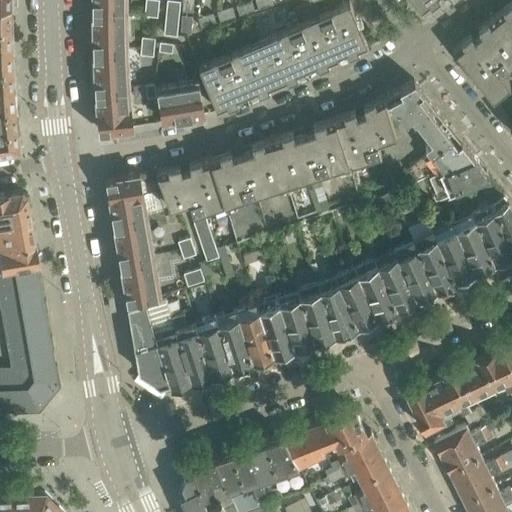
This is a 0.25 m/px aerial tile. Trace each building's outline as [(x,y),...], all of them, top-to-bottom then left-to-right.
[(180,0),(167,0),(167,7),(180,8),(180,0)] [(184,0),(184,12),(194,12),(194,5),(201,5),(200,0),(184,0)] [(237,5),(240,15),(255,10),(252,0),(237,5)] [(256,0),(259,8),(274,4),(272,0),(256,0)] [(289,27),(308,71),(338,58),(319,14),(320,13),(314,0),(313,0),(294,8),(300,22),(289,27)] [(415,0),(423,10),(436,0),(415,0)] [(511,0),(495,14),(511,35),(511,0)] [(319,14),(338,58),(369,45),(350,1),(320,13),(319,14)] [(0,27),(11,28),(11,7),(0,6),(0,27)] [(127,6),(92,7),(92,27),(127,27),(127,6)] [(158,7),(145,6),(145,15),(158,16),(158,7)] [(218,11),(221,20),(236,15),(233,6),(218,11)] [(180,8),(167,7),(166,16),(179,17),(180,8)] [(198,17),(202,27),(217,22),(214,13),(198,17)] [(493,97),(494,96),(510,84),(500,72),(511,62),(511,35),(495,14),(453,47),(493,97)] [(182,32),(192,32),(193,16),(182,15),(182,23),(183,23),(182,32)] [(179,17),(166,16),(165,25),(178,26),(179,17)] [(178,26),(165,25),(164,33),(177,34),(178,26)] [(0,47),(12,48),(11,28),(0,27),(0,47)] [(127,27),(92,27),(93,47),(127,46),(127,27)] [(289,27),(260,39),(279,84),(308,71),(289,27)] [(141,45),(154,46),(155,38),(142,36),(141,45)] [(279,84),(260,39),(230,52),(249,97),(279,84)] [(160,42),(159,51),(172,52),(173,43),(160,42)] [(154,46),(141,45),(140,54),(153,55),(154,46)] [(127,46),(93,47),(94,68),(128,66),(127,46)] [(0,68),(13,69),(12,48),(0,47),(0,68)] [(249,97),(230,52),(199,65),(218,110),(249,97)] [(128,66),(94,68),(95,89),(129,87),(129,86),(128,66)] [(0,88),(14,89),(13,69),(0,68),(0,88)] [(414,78),(385,94),(385,95),(407,121),(413,116),(416,120),(418,118),(435,139),(427,145),(433,152),(457,132),(414,78)] [(198,79),(177,82),(183,116),(205,113),(198,79)] [(177,82),(156,86),(162,120),(183,116),(177,82)] [(148,97),(157,96),(154,83),(145,84),(148,97)] [(129,87),(95,89),(97,109),(131,106),(129,87)] [(14,89),(0,88),(0,108),(16,109),(14,89)] [(366,113),(357,116),(355,111),(335,117),(350,162),(382,151),(378,139),(397,133),(385,95),(385,94),(364,105),(366,113)] [(131,106),(97,109),(98,128),(101,130),(133,126),(131,106)] [(16,109),(0,108),(0,128),(18,129),(16,109)] [(231,151),(213,157),(228,202),(240,240),(362,201),(350,162),(335,117),(314,124),(315,129),(306,132),(304,127),(240,148),(242,152),(233,155),(231,151)] [(18,129),(0,128),(0,152),(15,150),(20,143),(18,129)] [(425,176),(475,155),(457,132),(433,152),(410,168),(419,179),(425,176)] [(475,155),(425,176),(434,195),(488,172),(475,155)] [(157,170),(166,195),(169,195),(172,207),(191,201),(195,213),(228,202),(213,157),(190,164),(191,169),(182,171),(180,167),(157,170)] [(109,198),(143,192),(140,172),(108,177),(106,180),(109,198)] [(0,225),(32,220),(27,193),(22,189),(8,191),(0,192),(0,225)] [(143,192),(109,198),(113,218),(147,213),(143,192)] [(511,201),(504,192),(493,201),(511,242),(511,201)] [(489,204),(474,211),(497,260),(511,252),(511,242),(493,201),(489,204)] [(454,220),(477,269),(497,260),(474,211),(454,220)] [(147,213),(113,218),(116,239),(150,233),(147,213)] [(196,226),(208,222),(205,213),(193,217),(196,226)] [(32,220),(0,225),(0,247),(36,242),(36,240),(32,220)] [(435,229),(458,278),(477,269),(454,220),(435,229)] [(208,222),(196,226),(199,234),(211,230),(208,222)] [(458,278),(435,229),(415,239),(438,287),(458,278)] [(211,230),(199,234),(201,243),(214,238),(211,230)] [(150,233),(116,239),(120,259),(154,253),(150,233)] [(178,240),(181,249),(193,244),(191,236),(178,240)] [(214,238),(201,243),(204,251),(217,247),(214,238)] [(438,287),(415,239),(396,247),(419,296),(438,287)] [(0,247),(0,270),(40,263),(36,242),(0,247)] [(196,253),(193,244),(181,249),(184,257),(196,253)] [(217,247),(204,251),(207,259),(219,255),(217,247)] [(396,247),(376,257),(399,305),(419,296),(396,247)] [(244,254),(247,263),(264,257),(261,249),(244,254)] [(154,253),(120,259),(123,280),(157,274),(154,253)] [(376,257),(357,265),(380,314),(399,305),(376,257)] [(40,263),(0,270),(0,302),(1,308),(3,308),(5,318),(13,366),(0,366),(0,411),(40,410),(61,384),(40,263)] [(338,275),(360,323),(380,314),(357,265),(338,275)] [(201,267),(192,269),(196,282),(205,279),(201,267)] [(188,285),(196,282),(192,269),(184,272),(188,285)] [(157,274),(123,280),(127,300),(161,294),(157,274)] [(360,323),(338,275),(320,282),(336,333),(360,323)] [(320,282),(300,288),(317,339),(336,333),(320,282)] [(317,339),(300,288),(279,295),(296,346),(317,339)] [(259,301),(275,352),(296,346),(279,295),(259,301)] [(150,314),(146,300),(128,307),(139,370),(166,388),(174,385),(157,334),(153,321),(150,314)] [(238,308),(254,359),(275,352),(259,301),(238,308)] [(238,308),(218,315),(235,366),(254,359),(238,308)] [(177,328),(194,379),(214,372),(198,321),(189,324),(185,311),(173,315),(177,328)] [(218,315),(198,321),(214,372),(235,366),(218,315)] [(177,328),(157,334),(174,385),(194,379),(177,328)] [(511,340),(495,348),(511,379),(511,340),(511,341),(511,340)] [(442,372),(442,373),(459,404),(465,415),(468,422),(481,416),(477,409),(470,412),(464,399),(505,379),(511,392),(511,391),(511,379),(495,348),(477,356),(477,357),(460,365),(459,364),(442,372)] [(425,381),(447,427),(454,423),(448,410),(459,404),(442,373),(425,381)] [(448,428),(447,427),(425,381),(425,380),(405,389),(415,408),(414,408),(424,428),(439,421),(444,430),(448,428)] [(339,445),(344,442),(367,430),(355,409),(303,426),(313,446),(321,443),(321,442),(334,435),(339,445)] [(434,438),(441,454),(492,429),(497,427),(494,421),(470,432),(466,423),(434,438)] [(283,433),(299,464),(325,451),(321,443),(313,446),(303,426),(283,433)] [(325,470),(327,474),(343,466),(380,448),(371,428),(367,430),(344,442),(349,453),(339,459),(331,463),(332,466),(325,470)] [(441,454),(449,469),(481,453),(476,444),(495,435),(492,429),(441,454)] [(259,477),(262,486),(275,481),(273,473),(299,464),(283,433),(248,444),(259,477)] [(273,511),(268,502),(262,486),(259,477),(248,444),(215,455),(215,456),(193,464),(194,464),(189,466),(180,488),(182,492),(181,493),(190,511),(273,511)] [(389,465),(380,448),(343,466),(327,474),(331,481),(357,469),(362,478),(389,465)] [(449,469),(457,484),(511,456),(511,449),(485,462),(481,453),(449,469)] [(511,456),(457,484),(464,498),(495,483),(491,474),(511,463),(511,456)] [(389,465),(362,478),(366,488),(356,493),(348,496),(353,505),(398,482),(389,465)] [(381,511),(406,500),(398,482),(353,505),(356,511),(357,511),(374,504),(378,511),(381,511)] [(464,498),(470,511),(471,511),(511,492),(511,485),(500,492),(495,483),(464,498)] [(65,511),(45,491),(39,491),(39,490),(0,491),(0,511),(65,511)] [(511,492),(471,511),(509,511),(505,502),(511,498),(511,492)] [(412,511),(406,500),(381,511),(412,511)]
